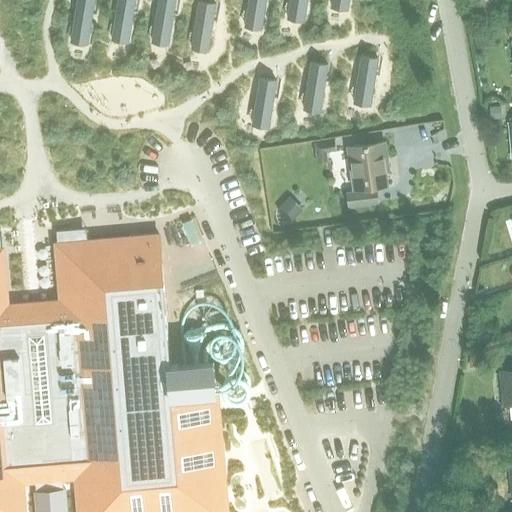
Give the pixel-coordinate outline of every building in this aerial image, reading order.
[(76,0),(72,31),(88,33),(93,0),(76,0)] [(117,0),(112,29),(129,32),(134,0),(117,0)] [(158,0),(154,33),(170,35),(174,0),(158,0)] [(198,0),(192,37),(208,40),(215,3),(198,0)] [(248,0),(246,15),(262,18),(264,0),(248,0)] [(289,0),(288,8),(305,10),(306,0),(289,0)] [(490,30),(473,32),(474,46),(491,44),(490,30)] [(361,55),(355,92),(372,95),(377,58),(361,55)] [(310,61),(305,98),(321,101),(327,64),(310,61)] [(259,77),(253,114),(270,117),(276,80),(259,77)] [(503,104),(489,105),(490,117),(504,116),(503,104)] [(386,157),(383,141),(347,146),(354,191),(346,192),(347,205),(378,201),(376,186),(386,185),(383,158),(386,157)] [(288,194),(276,206),(290,219),(302,207),(288,194)] [(0,511),(23,511),(21,480),(35,479),(50,478),(62,477),(76,475),(79,511),(225,511),(215,392),(213,360),(170,364),(168,342),(159,234),(86,241),(72,242),(57,243),(56,243),(61,301),(32,303),(6,305),(1,248),(0,247),(0,511)] [(511,327),(495,333),(498,344),(511,338),(511,327)] [(479,353),(468,355),(469,366),(481,365),(479,353)] [(502,402),(511,400),(511,367),(499,369),(502,402)]
